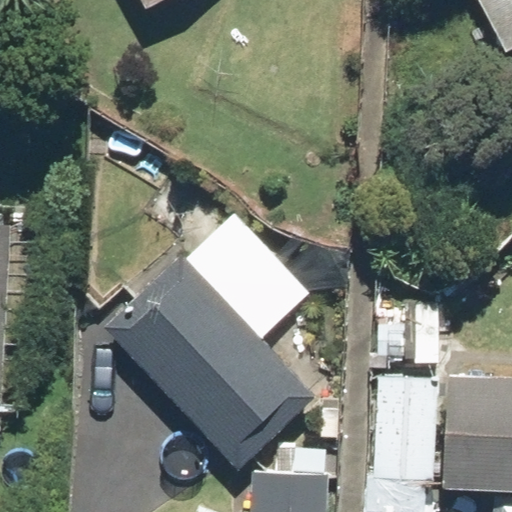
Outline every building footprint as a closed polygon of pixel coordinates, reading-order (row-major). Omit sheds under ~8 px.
[(511,0),(481,0),(507,51),(511,48),(511,0)] [(311,294),(236,212),(190,253),(265,335),(311,294)] [(0,418),(10,223),(0,221),(0,418)] [(186,249),(106,321),(241,470),(322,397),(265,335),(186,249)] [(378,321),(377,355),(442,358),(444,323),(378,321)] [(511,372),(449,370),(444,482),(511,484),(511,372)] [(438,376),(377,375),(375,478),(436,479),(438,376)] [(331,511),(333,471),(251,468),(248,511),(331,511)]
